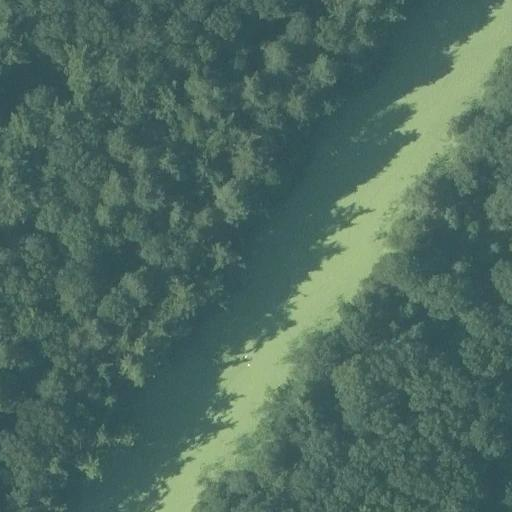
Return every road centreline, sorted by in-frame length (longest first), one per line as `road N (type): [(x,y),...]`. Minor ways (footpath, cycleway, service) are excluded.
road 1 (track): [(4,511),(342,0)]
road 2 (track): [(511,297),(349,412),(248,511)]
